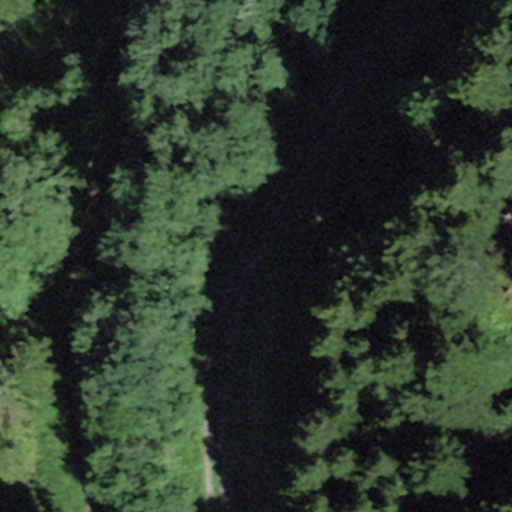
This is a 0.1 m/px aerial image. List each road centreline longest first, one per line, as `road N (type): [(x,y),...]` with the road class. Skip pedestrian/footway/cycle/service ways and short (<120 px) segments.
road 1 (track): [(428,0),(258,238),(220,396),(227,511)]
road 2 (track): [(92,511),(81,286),(152,0)]
